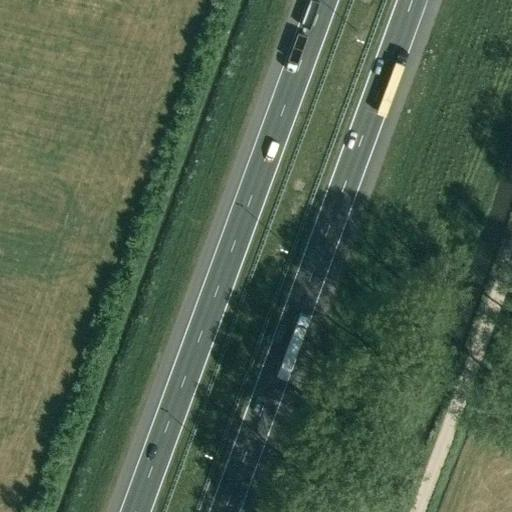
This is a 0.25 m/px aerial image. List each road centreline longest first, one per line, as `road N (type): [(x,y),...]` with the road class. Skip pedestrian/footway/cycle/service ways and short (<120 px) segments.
road 1 (motorway): [(317,0),(132,511)]
road 2 (motorway): [(222,511),(407,0)]
road 3 (track): [(418,511),(511,258)]
